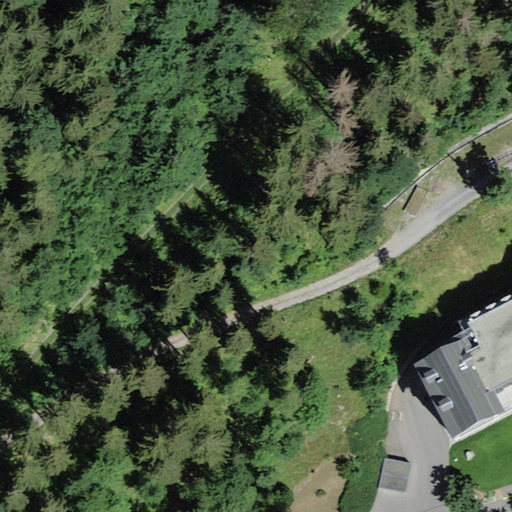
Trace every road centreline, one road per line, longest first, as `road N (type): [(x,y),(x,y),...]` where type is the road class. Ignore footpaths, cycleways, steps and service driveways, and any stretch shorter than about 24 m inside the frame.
road 1 (unclassified): [(0,450),(43,414),(134,361),(377,262),(511,170)]
road 2 (track): [(0,398),(84,295),(386,0)]
